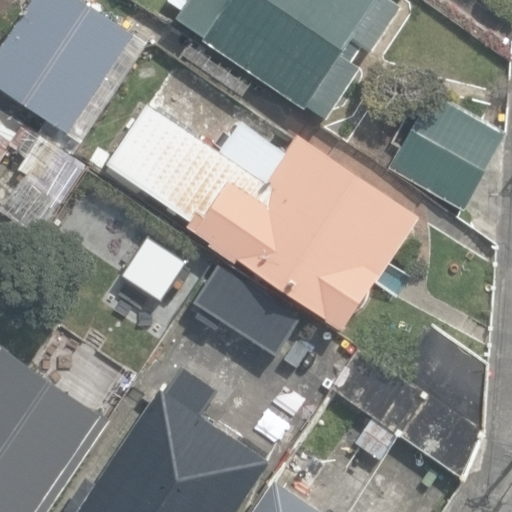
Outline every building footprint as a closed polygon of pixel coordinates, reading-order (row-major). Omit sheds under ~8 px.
[(89,0),(35,0),(0,52),(0,81),(73,131),(138,32),(89,0)] [(208,36),(206,39),(310,108),(312,105),(333,118),(368,66),(358,60),(368,45),(378,52),(408,6),(399,0),(171,0),(186,9),(181,17),(208,36)] [(434,90),(392,166),(468,208),(510,132),(434,90)] [(243,259),(347,329),(424,214),(302,134),(289,152),(244,121),(234,135),(227,131),(218,143),(225,148),(222,150),(151,102),(112,162),(195,219),(190,226),(215,241),(212,245),(240,262),(243,259)] [(0,164),(17,140),(0,128),(0,164)] [(91,167),(67,152),(33,205),(57,220),(91,167)] [(188,283),(73,207),(14,297),(128,373),(188,283)] [(282,354),(304,317),(221,264),(198,301),(282,354)] [(434,322),(400,370),(486,427),(490,361),(434,322)] [(313,346),(300,338),(288,358),(301,366),(313,346)] [(0,511),(50,511),(115,418),(0,339),(0,511)] [(486,427),(400,370),(363,345),(336,388),(467,476),(476,457),(482,440),(486,427)] [(169,389),(163,385),(101,482),(91,475),(68,508),(73,511),(248,511),(258,498),(254,495),(277,461),(205,412),(222,388),(187,364),(169,389)] [(331,458),(306,441),(288,469),(312,486),(331,458)] [(330,511),(279,477),(255,511),(330,511)]
